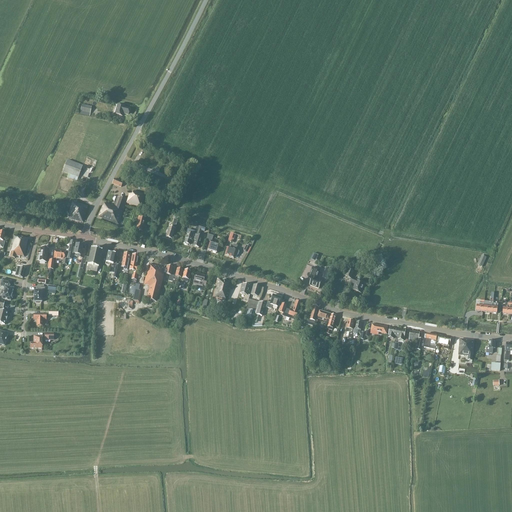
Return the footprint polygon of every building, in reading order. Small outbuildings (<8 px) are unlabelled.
[(117,104),(114,114),(122,117),(123,114),(128,116),(130,108),(125,107),(125,106),(117,104)] [(91,108),(81,106),(80,111),(80,114),(89,116),(91,108)] [(78,178),(82,166),(67,161),(63,172),(68,174),(67,178),(68,178),(77,181),(78,178)] [(121,187),(123,183),(114,179),(112,184),(121,187)] [(127,201),(126,203),(140,208),(145,195),(133,191),(132,195),(131,195),(128,195),(126,201),(127,201)] [(127,201),(126,201),(119,198),(117,197),(114,207),(104,203),(103,207),(102,207),(98,217),(118,225),(126,203),(127,201)] [(86,212),(87,206),(72,202),(69,214),(67,219),(83,223),(86,212)] [(142,231),(145,219),(138,217),(135,230),(142,231)] [(175,229),(177,221),(174,220),(172,228),(169,227),(165,238),(171,240),(175,229)] [(206,227),(205,227),(206,224),(200,223),(200,225),(197,235),(196,235),(195,235),(194,240),(194,241),(193,246),(199,248),(202,237),(200,236),(201,231),(204,231),(206,227)] [(192,240),(194,235),(195,232),(187,229),(186,233),(187,233),(184,243),(190,245),(191,240),(192,240)] [(23,257),(28,239),(14,235),(12,241),(9,256),(9,257),(15,258),(15,256),(20,257),(20,256),(23,257)] [(216,254),(219,245),(211,242),(213,237),(207,235),(206,241),(210,242),(207,251),(216,254)] [(73,256),(72,256),(74,242),(70,242),(67,254),(65,254),(64,258),(63,258),(63,260),(62,265),(66,265),(67,260),(72,261),(73,256)] [(236,250),(237,246),(233,245),(232,249),(227,247),(225,255),(230,257),(230,258),(234,259),(235,255),(237,256),(238,255),(239,252),(238,251),(236,250)] [(84,256),(85,252),(82,251),(83,247),(76,246),(74,255),(76,255),(76,258),(82,259),(81,264),(85,264),(87,257),(84,256)] [(46,263),(48,249),(41,248),(40,254),(38,254),(38,260),(39,261),(39,262),(46,263)] [(87,257),(86,262),(88,262),(87,266),(87,271),(96,273),(97,268),(98,268),(102,252),(90,249),(89,258),(87,257)] [(65,254),(65,251),(55,250),(54,252),(53,256),(53,259),(63,260),(63,258),(64,258),(65,254)] [(114,262),(115,255),(108,253),(105,263),(105,265),(109,266),(110,264),(112,264),(111,269),(110,273),(114,274),(116,266),(116,263),(114,262)] [(127,268),(130,255),(124,254),(121,267),(124,268),(123,272),(127,273),(128,268),(127,268)] [(132,255),(129,270),(138,271),(138,266),(137,266),(138,256),(132,255)] [(482,256),(478,265),(482,267),(486,258),(482,256)] [(149,265),(144,285),(145,286),(149,287),(146,300),(157,303),(163,278),(164,278),(165,275),(164,274),(166,269),(149,265)] [(164,274),(165,275),(169,276),(168,281),(172,282),(173,276),(171,275),(173,268),(172,267),(170,267),(169,267),(166,266),(166,269),(164,274)] [(17,267),(16,272),(18,273),(17,277),(22,278),(25,268),(17,267)] [(322,281),(317,279),(320,270),(312,267),(308,278),(312,279),(311,281),(309,286),(318,289),(322,281)] [(183,271),(180,270),(180,269),(178,269),(177,269),(174,276),(173,276),(173,279),(171,284),(176,286),(177,280),(178,281),(179,278),(181,278),(183,271)] [(331,274),(328,273),(329,270),(326,269),(323,278),(327,280),(328,280),(331,274)] [(182,279),(180,287),(183,288),(184,284),(185,282),(187,283),(188,282),(188,280),(190,272),(189,272),(189,271),(187,270),(186,271),(184,271),(182,279)] [(205,286),(206,280),(204,279),(204,277),(199,276),(200,274),(196,274),(194,281),(193,285),(202,287),(201,291),(204,291),(205,287),(205,286)] [(2,299),(10,301),(13,289),(9,287),(9,285),(10,286),(11,281),(2,279),(1,283),(6,285),(5,287),(2,299)] [(226,303),(231,283),(227,281),(218,279),(217,279),(212,298),(213,298),(217,299),(216,300),(222,302),(226,303)] [(365,284),(361,282),(352,279),(350,282),(355,284),(353,290),(361,294),(365,284)] [(247,295),(249,286),(242,284),(240,294),(245,295),(243,301),(247,303),(250,295),(247,295)] [(139,302),(141,291),(139,291),(139,285),(136,285),(135,287),(134,295),(133,300),(139,302)] [(250,295),(257,297),(260,287),(253,285),(250,295)] [(36,303),(38,303),(39,302),(42,302),(42,298),(44,298),(45,288),(37,288),(37,291),(34,291),(34,302),(35,302),(36,303)] [(259,303),(256,315),(262,316),(264,307),(271,309),(272,305),(277,307),(278,304),(279,304),(280,298),(273,296),(271,301),(270,303),(266,301),(265,304),(259,303)] [(249,299),(244,317),(252,320),(255,311),(255,312),(258,302),(249,299)] [(132,310),(133,302),(126,301),(125,308),(127,309),(132,310)] [(281,304),(279,312),(282,313),(282,316),(293,320),(294,317),(296,317),(297,312),(300,303),(295,301),(292,311),(285,309),(286,305),(283,304),(281,304)] [(510,315),(511,302),(508,302),(508,305),(507,305),(507,309),(503,309),(502,314),(510,315)] [(315,321),(319,308),(314,306),(310,320),(310,321),(307,321),(306,325),(314,327),(315,321)] [(329,320),(330,314),(319,311),(317,318),(317,319),(325,321),(326,322),(325,324),(328,325),(330,320),(329,320)] [(45,320),(46,315),(34,315),(34,320),(37,320),(37,326),(42,326),(42,320),(45,320)] [(333,329),(336,317),(331,315),(330,320),(328,325),(328,327),(326,334),(329,334),(330,330),(332,331),(333,329)] [(353,329),(354,322),(348,320),(346,328),(346,331),(349,332),(348,340),(352,340),(353,334),(354,329),(353,329)] [(361,330),(362,323),(357,322),(355,329),(354,329),(353,334),(357,335),(357,333),(360,333),(361,330)] [(372,324),(371,331),(386,334),(388,327),(372,324)] [(396,337),(398,329),(390,328),(388,336),(388,338),(390,338),(393,339),(393,337),(396,337)] [(404,339),(406,331),(398,329),(396,337),(398,338),(398,339),(404,340),(404,339)] [(419,333),(410,331),(409,339),(418,341),(418,340),(419,340),(418,343),(417,343),(416,350),(421,350),(422,339),(418,339),(419,333)] [(427,334),(424,348),(435,350),(435,349),(436,346),(436,344),(437,341),(436,341),(437,336),(427,334)] [(42,349),(42,337),(33,336),(33,343),(31,343),(31,349),(42,349)] [(451,339),(439,336),(437,344),(436,344),(436,346),(436,347),(435,349),(438,349),(439,345),(449,347),(449,344),(450,344),(451,339)] [(463,356),(465,356),(467,340),(460,339),(458,355),(463,356)] [(474,341),(467,340),(465,356),(472,357),(474,341)] [(495,349),(496,342),(489,341),(488,348),(486,347),(486,353),(492,353),(493,348),(495,349)] [(423,371),(422,376),(429,377),(430,368),(428,368),(427,372),(423,371)]
